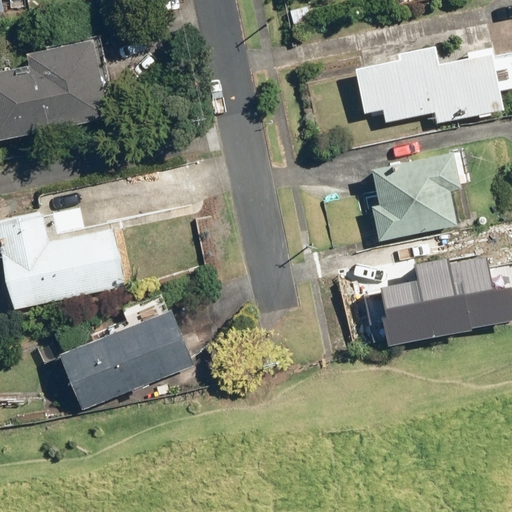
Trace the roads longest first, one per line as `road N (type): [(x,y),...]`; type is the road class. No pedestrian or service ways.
road 1 (residential): [(236,128),(0,176)]
road 2 (residential): [(278,307),(236,128)]
road 3 (residential): [(236,128),(210,0)]
